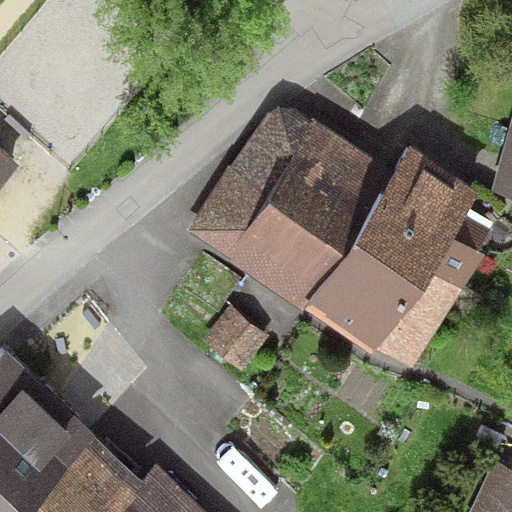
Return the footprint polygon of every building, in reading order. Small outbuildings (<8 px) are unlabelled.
[(279,89),(232,157),(359,241),(381,208),(446,251),(491,187),(416,139),(400,166),(279,89)] [(511,134),(508,133),(491,193),(511,199),(511,134)] [(0,186),(21,163),(0,144),(0,186)] [(359,241),(232,157),(185,227),(305,307),(316,296),(385,342),(446,251),(381,208),(359,241)] [(270,335),(229,305),(204,338),(245,369),(270,335)] [(11,349),(0,360),(0,511),(12,511),(95,423),(11,349)] [(151,474),(95,423),(12,511),(216,511),(162,462),(151,474)] [(511,511),(511,463),(494,456),(469,511),(511,511)]
